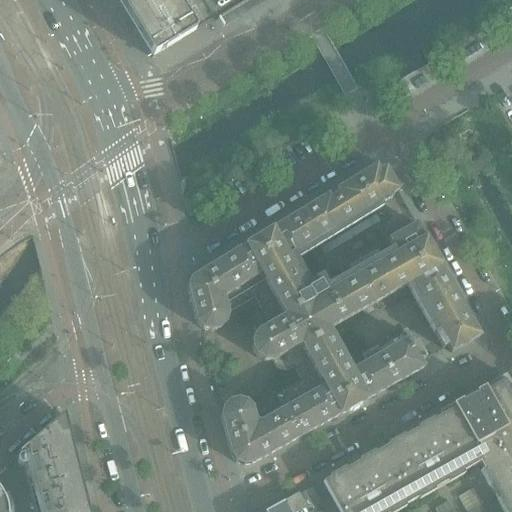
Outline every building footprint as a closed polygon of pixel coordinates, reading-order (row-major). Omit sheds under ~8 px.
[(115,0),(145,49),(151,59),(192,35),(214,21),(201,0),(115,0)] [(201,0),(214,21),(244,3),(249,0),(201,0)] [(287,260),(377,205),(378,207),(391,199),(389,197),(397,192),(383,168),(377,166),(271,230),(243,246),(243,247),(189,280),(186,289),(195,324),(201,330),(211,336),(221,333),(226,327),(226,318),(254,302),(296,277),(287,260)] [(357,410),(358,406),(367,401),(367,400),(423,369),(419,362),(424,360),(415,344),(409,348),(402,335),(359,359),(362,366),(350,373),(328,333),(410,286),(435,333),(431,335),(439,351),(446,347),(450,354),(479,338),(439,268),(440,267),(434,258),(427,262),(422,252),(429,249),(424,239),(423,239),(415,225),(407,230),(385,242),(393,257),(312,304),(296,277),(254,302),(260,312),(255,315),(251,328),(255,336),(250,342),(250,351),(256,361),(262,364),(270,363),(276,372),(286,372),(293,369),(300,381),(250,409),(247,405),(237,401),(228,403),(221,409),(219,417),(229,456),(234,464),(242,467),(251,465),(338,417),(339,417),(348,412),(351,413),(357,410)] [(0,358),(4,363),(14,354),(9,347),(0,354),(0,358)] [(511,511),(511,397),(506,387),(509,385),(504,376),(468,397),(483,424),(471,430),(481,449),(480,450),(499,484),(510,478),(511,482),(511,490),(496,499),(502,511),(511,511)] [(437,492),(426,473),(436,467),(447,486),(464,476),(463,475),(471,470),(459,449),(452,436),(466,429),(469,427),(471,430),(483,424),(468,397),(452,405),(438,414),(440,417),(433,421),(432,419),(424,423),(410,431),(395,440),(387,444),(388,446),(382,450),(374,454),(373,452),(366,456),(351,464),(336,473),(328,477),(329,479),(322,483),(332,502),(337,511),(370,511),(367,505),(378,500),(384,511),(400,511),(406,509),(405,507),(411,503),(418,500),(419,501),(437,492)] [(86,511),(63,416),(55,423),(22,452),(37,511),(86,511)] [(324,511),(322,507),(332,502),(322,483),(321,484),(320,482),(298,495),(298,494),(266,511),(324,511)] [(454,511),(449,502),(434,510),(435,511),(454,511)]
